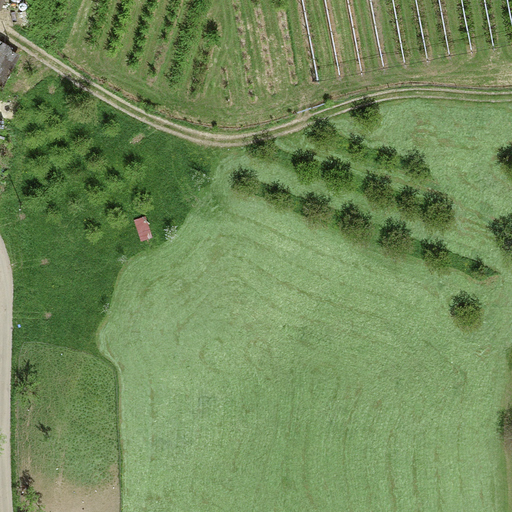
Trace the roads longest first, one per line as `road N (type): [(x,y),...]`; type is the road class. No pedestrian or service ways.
road 1 (track): [(511,95),(385,90),(231,141),(168,126)]
road 2 (residential): [(0,291),(3,511)]
road 3 (track): [(0,26),(168,126)]
